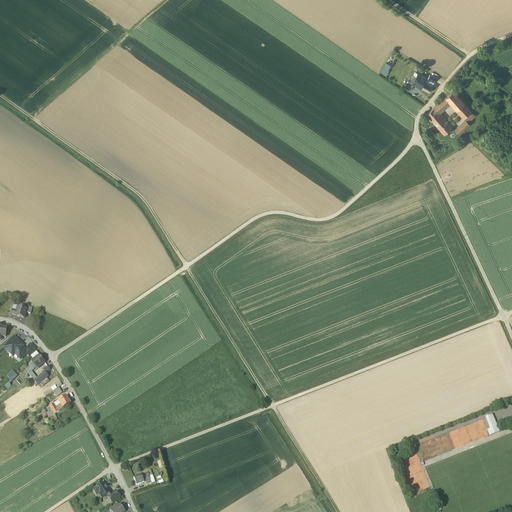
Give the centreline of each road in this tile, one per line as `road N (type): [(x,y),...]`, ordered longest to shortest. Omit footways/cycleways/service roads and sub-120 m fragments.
road 1 (track): [(339,511),(146,202),(0,95)]
road 2 (track): [(53,359),(263,216),(338,215),(419,138)]
road 3 (track): [(113,468),(511,314)]
road 4 (unclassified): [(0,319),(29,331),(53,359),(136,511)]
road 5 (track): [(32,119),(170,0)]
